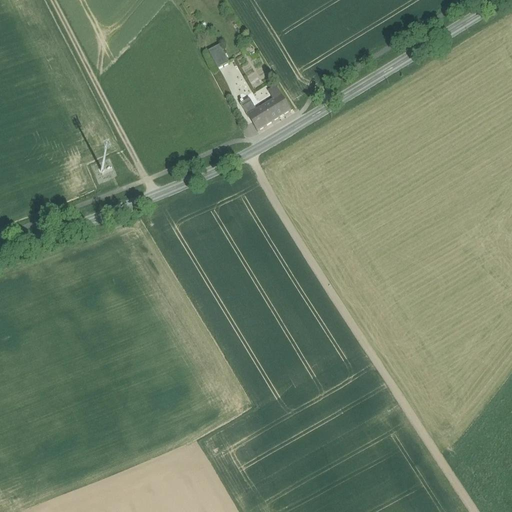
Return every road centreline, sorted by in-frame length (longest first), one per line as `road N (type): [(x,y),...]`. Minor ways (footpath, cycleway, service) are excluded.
road 1 (secondary): [(504,0),(251,153),(0,258)]
road 2 (track): [(476,511),(301,247),(251,153)]
road 3 (track): [(53,0),(154,197)]
